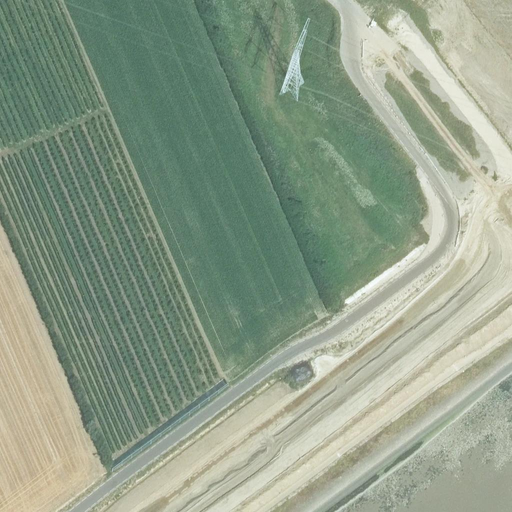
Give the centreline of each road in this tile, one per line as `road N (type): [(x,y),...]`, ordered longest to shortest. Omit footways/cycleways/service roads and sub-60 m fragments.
road 1 (unclassified): [(147,511),(463,266),(467,237),(458,211),(392,108),(349,15)]
road 2 (unclassified): [(511,162),(403,30),(374,11),(349,15)]
